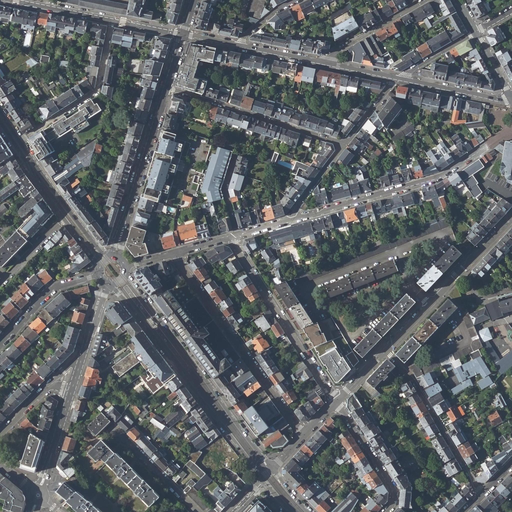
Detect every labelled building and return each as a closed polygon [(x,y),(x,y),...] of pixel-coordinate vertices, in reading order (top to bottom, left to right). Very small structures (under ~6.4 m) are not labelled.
[(130,0),(129,5),(103,0),(79,0),(79,5),(132,16),(140,17),(143,5),(144,1),(144,0),(130,0)] [(168,11),(179,13),(183,0),(169,0),(169,2),(170,2),(167,10),(168,11)] [(241,0),(238,13),(245,15),(249,0),(241,0)] [(258,0),(253,18),(258,19),(259,20),(261,18),(260,17),(263,7),(265,0),(258,0)] [(307,0),(299,4),(302,10),(304,14),(315,9),(315,8),(311,0),(307,0)] [(391,2),(389,0),(385,0),(386,0),(388,4),(393,14),(398,11),(393,1),(391,2)] [(393,0),(399,10),(408,5),(407,4),(405,0),(393,0)] [(438,19),(440,22),(449,17),(450,16),(457,13),(449,0),(448,0),(442,4),(439,5),(444,15),(438,19)] [(477,19),(482,21),(489,16),(487,12),(491,10),(485,0),(483,0),(481,2),(471,8),(477,19)] [(140,17),(155,21),(157,13),(153,12),(153,7),(146,6),(147,2),(144,1),(143,5),(140,17)] [(200,10),(211,14),(213,8),(211,8),(212,5),(210,4),(202,2),(200,10)] [(421,7),(427,16),(434,12),(433,9),(429,3),(429,2),(421,7)] [(330,13),(331,19),(349,9),(346,3),(330,13)] [(0,15),(1,16),(9,17),(11,7),(0,4),(0,15)] [(296,20),(296,21),(300,19),(298,14),(297,15),(296,12),(302,10),(299,4),(290,8),(296,20)] [(393,14),(388,4),(379,9),(378,7),(376,8),(377,9),(382,20),(393,14)] [(9,19),(22,22),(25,10),(11,7),(9,17),(9,19)] [(270,11),(263,7),(260,17),(261,18),(270,11)] [(423,18),(426,24),(430,21),(427,16),(421,7),(409,14),(413,21),(415,23),(423,18)] [(283,12),(284,12),(279,15),(279,16),(284,22),(286,20),(290,22),(296,20),(290,8),(283,12)] [(382,20),(377,9),(371,12),(377,23),(382,20)] [(22,23),(34,25),(35,23),(37,12),(25,10),(22,22),(22,23)] [(197,18),(209,22),(211,14),(200,10),(197,18)] [(179,13),(168,11),(167,13),(169,13),(166,23),(175,25),(179,13)] [(35,23),(47,25),(50,15),(37,12),(35,23)] [(359,27),(362,31),(377,23),(371,12),(367,15),(366,14),(359,18),(360,19),(356,21),(359,27)] [(450,16),(449,17),(451,21),(458,17),(456,13),(457,13),(450,16)] [(402,18),(406,25),(413,21),(409,14),(402,18)] [(50,15),(47,25),(46,30),(49,31),(50,32),(52,33),(53,32),(55,32),(56,30),(56,27),(58,16),(50,15)] [(280,20),(277,15),(272,18),(273,19),(272,21),(271,20),(268,22),(275,29),(280,29),(282,26),(285,23),(281,19),(280,20)] [(56,30),(60,31),(60,28),(65,29),(67,18),(58,16),(56,27),(56,30)] [(333,27),(335,40),(345,35),(359,27),(356,21),(353,16),(333,27)] [(456,30),(452,33),(453,34),(464,27),(460,19),(459,19),(458,17),(451,21),(452,23),(450,24),(453,28),(454,27),(456,30)] [(76,20),(67,18),(65,29),(64,32),(69,33),(68,35),(73,36),(74,31),(76,20)] [(194,29),(206,31),(209,22),(197,18),(194,29)] [(219,34),(231,36),(234,23),(235,20),(229,18),(228,25),(224,27),(220,26),(219,34)] [(76,20),(74,31),(78,32),(85,34),(85,33),(87,22),(76,20)] [(396,21),(385,27),(390,36),(394,34),(396,38),(401,35),(398,31),(401,29),(400,27),(396,21)] [(94,46),(103,47),(106,31),(103,25),(87,22),(85,33),(95,35),(96,36),(94,46)] [(213,33),(219,34),(220,26),(220,25),(213,23),(213,24),(212,28),(214,28),(213,33)] [(231,36),(238,38),(239,31),(242,32),(243,25),(234,23),(231,36)] [(487,36),(492,46),(503,40),(503,39),(506,38),(499,25),(488,31),(487,36)] [(390,36),(385,27),(376,33),(381,41),(390,36)] [(450,32),(447,34),(451,42),(467,32),(464,27),(453,34),(452,33),(451,33),(450,32)] [(121,44),(122,40),(124,30),(115,28),(112,43),(121,44)] [(124,30),(122,40),(121,44),(121,45),(131,46),(131,45),(132,42),(134,32),(124,30)] [(432,53),(445,45),(451,42),(447,34),(446,33),(445,31),(426,43),(432,53)] [(131,45),(135,46),(137,39),(140,39),(140,41),(144,42),(144,40),(149,41),(149,43),(153,44),(154,36),(134,32),(132,42),(131,45)] [(260,42),(272,45),(274,34),(265,32),(265,33),(262,35),(260,42)] [(272,45),(285,48),(287,40),(277,38),(278,35),(276,35),(276,34),(274,33),(274,34),(272,45)] [(250,40),(260,42),(262,35),(256,34),(254,34),(250,37),(250,40)] [(375,56),(374,59),(383,54),(372,35),(360,42),(367,54),(375,56)] [(156,49),(167,51),(171,39),(157,36),(155,49),(156,49)] [(285,48),(297,50),(302,40),(288,37),(287,40),(285,48)] [(297,50),(312,53),(314,42),(312,41),(312,40),(308,39),(308,41),(302,40),(297,50)] [(471,39),(462,44),(459,46),(455,48),(459,54),(459,55),(466,51),(470,58),(474,56),(477,61),(482,59),(471,42),(472,41),(471,39)] [(325,43),(321,42),(321,41),(318,41),(318,42),(315,41),(314,42),(312,53),(320,55),(329,50),(331,43),(326,42),(325,43)] [(353,62),(362,64),(364,56),(367,54),(360,42),(349,49),(354,58),(353,62)] [(176,86),(202,95),(206,86),(208,81),(195,77),(200,60),(206,61),(204,70),(210,72),(210,71),(211,72),(215,69),(225,71),(226,62),(229,51),(190,43),(188,49),(189,50),(187,54),(186,54),(178,79),(180,80),(179,83),(177,83),(176,86)] [(418,50),(423,58),(432,53),(426,43),(419,47),(417,43),(415,44),(418,50)] [(90,65),(99,67),(103,47),(94,46),(93,46),(91,55),(92,55),(90,65)] [(449,51),(453,57),(459,54),(455,48),(449,51)] [(496,53),(503,67),(510,62),(511,60),(507,51),(504,52),(507,50),(506,48),(496,53)] [(149,58),(148,60),(154,61),(163,63),(167,51),(156,49),(153,59),(149,58)] [(409,66),(419,60),(415,52),(414,50),(404,56),(408,64),(409,66)] [(418,50),(415,52),(419,60),(423,58),(418,50)] [(229,51),(226,62),(232,63),(235,52),(229,51)] [(373,66),(389,69),(389,68),(390,64),(394,62),(392,58),(385,62),(383,61),(383,58),(390,54),(388,51),(383,54),(374,59),(373,66)] [(443,55),(449,65),(455,61),(453,57),(449,51),(443,55)] [(235,52),(232,63),(239,64),(241,54),(235,52)] [(240,66),(254,69),(254,68),(257,57),(243,54),(240,66)] [(362,64),(373,66),(374,59),(375,56),(367,54),(364,56),(362,64)] [(39,63),(49,64),(50,57),(41,55),(39,63)] [(118,68),(119,63),(125,64),(126,58),(109,56),(108,60),(107,67),(118,68)] [(391,69),(400,71),(409,66),(408,64),(404,56),(401,57),(403,61),(393,66),(393,67),(391,69)] [(265,68),(269,69),(271,60),(257,57),(254,68),(261,69),(262,65),(265,66),(265,68)] [(28,61),(32,67),(39,63),(32,58),(28,61)] [(466,67),(469,73),(473,72),(472,70),(479,67),(481,72),(487,69),(482,59),(477,61),(466,67)] [(147,75),(159,76),(163,63),(154,61),(148,60),(147,60),(142,75),(147,75)] [(272,72),(286,75),(286,74),(288,63),(275,60),(273,70),(272,72)] [(511,82),(511,81),(511,65),(510,62),(503,67),(511,82)] [(286,74),(295,76),(298,65),(288,63),(286,74)] [(435,63),(434,71),(432,78),(448,81),(449,74),(447,73),(448,66),(435,63)] [(85,76),(94,88),(99,67),(90,65),(89,71),(87,70),(86,74),(84,75),(85,76)] [(298,65),(295,76),(295,78),(294,81),(301,82),(301,80),(301,79),(304,67),(298,65)] [(107,67),(106,71),(104,82),(111,84),(113,74),(123,75),(123,73),(124,68),(118,68),(107,67)] [(310,83),(313,84),(314,80),(316,69),(304,67),(301,79),(301,80),(306,81),(306,79),(311,80),(310,83)] [(455,83),(457,73),(453,72),(454,68),(451,67),(449,74),(448,81),(455,83)] [(463,84),(493,91),(495,83),(489,72),(484,75),(488,81),(489,81),(488,83),(478,81),(478,77),(471,76),(469,73),(466,67),(466,70),(463,84)] [(420,75),(432,78),(434,71),(430,70),(420,68),(420,75)] [(455,83),(463,84),(466,70),(458,68),(457,73),(455,83)] [(314,80),(327,83),(329,72),(316,69),(314,80)] [(327,83),(337,85),(340,86),(342,75),(329,72),(327,83)] [(342,75),(340,86),(346,87),(347,86),(349,76),(342,75)] [(83,77),(83,78),(85,80),(80,83),(78,81),(76,82),(78,85),(84,95),(94,88),(85,76),(83,77)] [(349,76),(347,86),(353,87),(357,88),(358,85),(359,78),(349,76)] [(144,87),(155,90),(157,83),(146,80),(143,79),(140,78),(139,82),(145,83),(144,87)] [(365,91),(368,91),(370,88),(371,81),(359,78),(358,85),(366,87),(365,91)] [(0,87),(0,96),(1,98),(11,92),(16,89),(11,81),(7,83),(0,87)] [(245,93),(240,107),(250,110),(254,100),(248,98),(249,96),(248,95),(250,88),(252,87),(257,88),(257,87),(260,88),(261,85),(258,84),(248,81),(245,93)] [(371,81),(370,88),(381,90),(385,86),(384,83),(371,81)] [(71,89),(78,99),(84,95),(78,85),(71,89)] [(115,101),(116,98),(112,97),(114,88),(103,85),(102,92),(114,102),(115,101)] [(396,97),(405,99),(407,88),(398,86),(396,97)] [(31,89),(35,96),(39,94),(34,87),(31,89)] [(142,98),(152,101),(155,90),(144,87),(141,98),(142,98)] [(216,99),(219,91),(216,90),(209,87),(206,96),(216,99)] [(46,106),(52,115),(60,110),(78,99),(71,89),(65,94),(64,93),(62,95),(52,102),(51,100),(50,100),(48,101),(47,103),(48,104),(46,106)] [(229,103),(240,107),(245,93),(242,92),(234,89),(229,103)] [(408,102),(420,105),(421,103),(423,91),(411,89),(408,100),(408,102)] [(216,99),(226,102),(228,94),(219,91),(216,99)] [(420,107),(431,110),(432,105),(435,94),(423,91),(421,103),(420,105),(420,107)] [(15,99),(11,92),(1,98),(5,105),(15,99)] [(167,114),(176,117),(177,112),(183,114),(186,102),(190,103),(191,99),(174,94),(172,101),(173,101),(171,110),(169,109),(167,114)] [(432,105),(431,110),(431,111),(437,112),(438,108),(441,95),(435,94),(432,105)] [(453,113),(454,110),(456,98),(441,95),(438,108),(446,110),(446,111),(453,113)] [(142,98),(138,108),(149,111),(152,101),(142,98)] [(453,113),(451,125),(465,123),(466,123),(467,120),(458,120),(460,108),(464,108),(464,112),(468,112),(471,101),(456,98),(454,110),(453,113)] [(19,106),(20,106),(15,99),(5,105),(10,112),(19,106)] [(28,140),(37,155),(51,145),(62,138),(60,136),(68,132),(69,133),(72,131),(70,129),(72,127),(74,130),(77,127),(79,130),(89,124),(87,120),(102,110),(97,103),(95,105),(91,99),(78,107),(80,111),(67,119),(65,116),(28,140)] [(276,99),(274,105),(273,106),(270,116),(279,119),(282,109),(283,106),(283,103),(277,102),(278,99),(276,99)] [(252,111),(264,114),(267,104),(256,100),(252,111)] [(273,106),(274,105),(271,105),(272,103),(273,104),(273,102),(268,100),(267,104),(264,114),(270,116),(273,106)] [(381,127),(386,131),(403,112),(390,100),(372,119),(381,127)] [(479,114),(478,121),(482,121),(485,104),(471,101),(468,112),(479,114)] [(41,117),(43,121),(52,115),(46,106),(45,104),(36,110),(39,114),(43,111),(45,115),(41,117)] [(10,112),(17,122),(19,121),(26,116),(19,106),(10,112)] [(210,115),(216,117),(219,108),(213,106),(210,115)] [(143,124),(144,125),(149,111),(138,108),(137,108),(134,117),(143,124)] [(214,122),(216,123),(217,120),(226,123),(226,122),(230,111),(219,108),(216,117),(214,122)] [(289,122),(292,112),(282,109),(279,119),(289,122)] [(350,122),(355,125),(365,111),(356,109),(349,118),(348,118),(347,120),(349,121),(350,122)] [(230,111),(226,122),(239,126),(238,130),(240,130),(241,127),(244,116),(230,111)] [(301,115),(292,112),(289,122),(298,125),(301,115)] [(21,129),(24,134),(37,125),(30,114),(26,116),(19,121),(23,127),(21,129)] [(163,127),(176,131),(180,118),(176,117),(167,114),(163,127)] [(304,127),(316,131),(321,119),(308,115),(304,127)] [(241,127),(253,131),(257,120),(244,116),(241,127)] [(331,123),(328,121),(323,133),(331,136),(336,124),(337,122),(338,120),(333,118),(331,123)] [(316,131),(323,133),(328,121),(321,119),(316,131)] [(346,135),(355,125),(350,122),(349,121),(347,120),(344,119),(341,124),(346,126),(344,129),(342,131),(346,135)] [(371,134),(374,137),(375,135),(374,135),(378,129),(377,128),(376,127),(369,119),(362,127),(371,134)] [(261,139),(264,140),(269,124),(257,120),(253,131),(262,134),(261,139)] [(144,125),(143,124),(132,121),(128,134),(130,134),(140,138),(144,125)] [(77,127),(74,130),(77,135),(90,125),(89,124),(79,130),(77,127)] [(264,140),(267,141),(269,136),(278,139),(281,128),(269,124),(264,140)] [(331,136),(336,137),(340,126),(336,124),(331,136)] [(391,138),(394,143),(404,137),(415,129),(412,124),(391,138)] [(367,147),(370,149),(372,146),(365,141),(369,137),(373,140),(376,141),(378,140),(374,137),(371,134),(362,127),(354,137),(362,143),(367,147)] [(278,139),(288,142),(292,131),(281,128),(278,139)] [(176,134),(162,130),(149,172),(151,173),(150,176),(149,180),(147,179),(141,197),(159,203),(162,192),(166,193),(167,190),(168,191),(170,186),(164,184),(168,174),(166,173),(167,170),(173,172),(174,169),(175,170),(176,165),(171,164),(174,153),(173,152),(174,149),(179,151),(180,149),(181,149),(183,144),(174,142),(176,134)] [(288,142),(297,144),(300,134),(292,131),(288,142)] [(451,136),(450,137),(451,140),(457,147),(462,155),(467,152),(479,143),(476,139),(475,137),(468,141),(467,140),(462,144),(461,142),(462,141),(456,132),(451,136)] [(140,138),(130,134),(128,139),(127,143),(134,146),(138,147),(140,138)] [(301,146),(302,144),(303,141),(309,143),(311,138),(300,134),(297,144),(301,146)] [(0,164),(13,156),(0,135),(0,164)] [(351,141),(359,147),(359,148),(361,149),(362,150),(364,151),(367,147),(362,143),(354,137),(351,141)] [(449,141),(454,149),(457,147),(451,140),(449,141)] [(496,148),(504,154),(506,141),(506,140),(498,146),(496,148)] [(511,142),(506,141),(504,154),(503,161),(502,161),(500,171),(501,172),(502,174),(503,175),(504,175),(505,175),(506,177),(506,178),(508,179),(507,181),(511,184),(511,140),(511,141),(511,142)] [(76,154),(78,157),(85,166),(89,166),(89,165),(90,162),(94,152),(96,143),(97,141),(76,154)] [(323,155),(328,159),(335,150),(333,144),(324,141),(322,147),(323,148),(319,154),(323,155)] [(348,146),(356,152),(359,155),(361,153),(360,152),(359,152),(357,150),(359,148),(359,147),(351,141),(348,146)] [(94,152),(100,154),(102,145),(96,143),(94,152)] [(125,148),(124,152),(135,156),(138,147),(134,146),(127,143),(125,148)] [(51,145),(37,155),(41,160),(54,152),(55,151),(51,145)] [(347,147),(355,154),(356,152),(348,146),(347,147)] [(207,196),(209,203),(212,202),(223,198),(221,190),(232,152),(218,147),(216,155),(213,154),(212,157),(210,161),(207,171),(205,178),(204,178),(200,177),(198,184),(202,185),(203,186),(202,189),(202,190),(204,197),(207,196)] [(454,149),(450,152),(449,153),(454,161),(462,155),(457,147),(454,149)] [(338,159),(346,165),(354,155),(346,148),(338,159)] [(448,148),(444,150),(447,154),(444,156),(444,157),(449,164),(454,161),(449,153),(450,152),(448,148)] [(493,157),(491,156),(496,152),(494,149),(486,155),(490,160),(493,157)] [(271,165),(273,166),(278,153),(274,151),(270,163),(271,165)] [(432,162),(433,163),(435,161),(437,159),(431,151),(427,154),(432,162)] [(59,158),(54,152),(51,154),(41,160),(45,167),(55,161),(58,159),(59,158)] [(135,156),(124,152),(121,161),(132,164),(135,156)] [(424,154),(429,163),(432,162),(427,154),(426,153),(424,154)] [(246,172),(244,171),(246,167),(249,157),(239,154),(234,173),(241,175),(245,176),(246,172)] [(310,166),(320,170),(328,159),(323,155),(319,154),(318,154),(315,159),(311,164),(309,163),(308,165),(310,166)] [(16,161),(13,156),(0,164),(0,171),(2,173),(2,174),(11,169),(13,167),(11,165),(16,161)] [(78,157),(63,168),(61,170),(60,170),(51,176),(57,186),(67,178),(81,167),(85,166),(78,157)] [(444,157),(435,163),(440,170),(449,164),(444,157)] [(45,167),(51,176),(60,170),(61,170),(63,168),(58,159),(55,161),(45,167)] [(462,180),(464,183),(474,176),(485,168),(479,159),(457,174),(462,180)] [(310,166),(308,165),(295,160),(291,174),(296,175),(298,168),(306,171),(309,168),(310,166)] [(409,168),(412,179),(423,175),(422,169),(420,166),(417,160),(407,163),(409,168)] [(11,169),(12,171),(19,166),(16,161),(11,165),(13,167),(11,169)] [(121,161),(120,161),(117,172),(118,172),(129,175),(132,164),(121,161)] [(426,164),(420,166),(422,169),(423,175),(438,171),(439,171),(433,163),(432,162),(429,163),(428,164),(429,167),(427,168),(426,164)] [(12,177),(15,181),(25,174),(19,166),(12,171),(10,172),(13,177),(12,177)] [(355,172),(356,175),(365,168),(363,166),(355,172)] [(306,171),(301,178),(311,181),(317,173),(309,168),(306,171)] [(412,179),(409,168),(401,171),(402,174),(404,181),(412,179)] [(117,172),(113,170),(109,183),(114,184),(116,185),(125,188),(129,175),(118,172),(117,172)] [(388,175),(390,185),(404,181),(402,174),(393,176),(391,170),(387,171),(388,175)] [(456,172),(447,178),(450,184),(452,187),(462,180),(457,174),(456,172)] [(229,189),(231,198),(236,196),(235,191),(236,192),(241,175),(234,173),(229,189)] [(21,198),(22,200),(23,200),(30,194),(36,189),(25,174),(15,181),(0,192),(0,199),(2,201),(18,189),(24,196),(21,198)] [(388,175),(379,178),(382,187),(390,185),(388,175)] [(474,176),(464,183),(475,199),(477,198),(480,196),(481,195),(483,193),(478,185),(479,184),(474,176)] [(299,180),(307,187),(311,181),(301,178),(300,177),(298,180),(299,180)] [(57,186),(64,195),(73,188),(80,182),(77,178),(71,183),(67,178),(57,186)] [(433,186),(437,194),(450,184),(447,178),(436,185),(433,186)] [(358,183),(361,193),(371,190),(368,179),(358,181),(358,183)] [(307,187),(299,180),(293,188),(301,194),(307,187)] [(350,185),(353,195),(361,193),(358,183),(350,185)] [(110,196),(121,200),(125,188),(116,185),(114,184),(110,196)] [(313,191),(318,205),(323,204),(319,191),(318,185),(313,191)] [(334,201),(346,197),(343,186),(331,190),(332,194),(334,201)] [(432,202),(439,199),(437,194),(433,186),(412,192),(414,198),(417,203),(418,205),(422,204),(421,201),(431,198),(432,202)] [(64,195),(68,200),(81,190),(79,187),(75,190),(73,188),(64,195)] [(77,212),(83,207),(81,204),(80,202),(81,201),(79,199),(87,192),(84,188),(81,190),(68,200),(77,212)] [(289,191),(285,196),(294,203),(301,194),(293,188),(290,191),(289,191)] [(18,211),(23,217),(43,199),(36,189),(30,194),(32,196),(33,198),(18,211)] [(325,190),(319,191),(323,204),(334,201),(332,194),(326,196),(325,190)] [(403,207),(414,204),(412,199),(414,198),(412,192),(400,195),(403,207)] [(19,208),(32,196),(30,194),(23,200),(22,200),(14,207),(16,209),(18,207),(19,208)] [(396,209),(401,207),(403,207),(400,195),(391,198),(394,205),(390,206),(392,210),(393,215),(398,213),(396,209)] [(112,207),(118,209),(121,200),(110,196),(107,205),(112,207)] [(294,203),(285,196),(281,201),(282,204),(285,215),(294,203)] [(138,207),(158,213),(163,215),(163,212),(160,211),(162,204),(159,203),(141,197),(138,207)] [(443,197),(439,199),(443,209),(447,207),(443,197)] [(26,222),(18,230),(18,231),(19,232),(29,241),(54,214),(49,207),(43,199),(23,217),(22,219),(26,222)] [(370,204),(373,215),(378,214),(378,215),(382,214),(382,213),(392,210),(390,206),(388,199),(370,204)] [(497,206),(505,213),(511,205),(511,204),(503,199),(497,205),(497,206)] [(300,208),(303,210),(308,208),(307,206),(308,205),(305,201),(300,208)] [(210,208),(212,215),(216,214),(214,206),(212,202),(209,203),(201,205),(204,213),(206,213),(205,210),(209,208),(210,208)] [(491,212),(499,220),(505,213),(497,206),(497,205),(494,202),(492,205),(491,204),(487,208),(489,210),(491,212)] [(77,212),(88,226),(102,215),(103,215),(101,212),(97,215),(89,203),(83,207),(77,212)] [(272,207),(275,218),(285,215),(282,204),(276,205),(276,203),(274,204),(275,206),(272,206),(272,207)] [(371,214),(372,220),(374,219),(373,215),(370,204),(364,205),(367,216),(371,214)] [(3,205),(0,207),(0,209),(4,215),(6,213),(8,212),(6,209),(3,205)] [(354,208),(357,218),(367,216),(364,205),(354,208)] [(107,225),(111,231),(118,209),(112,207),(107,225)] [(133,224),(150,229),(153,217),(157,218),(158,213),(138,207),(133,224)] [(272,207),(260,210),(263,221),(275,218),(272,207)] [(343,211),(346,222),(357,219),(357,218),(354,208),(343,211)] [(235,210),(239,228),(245,226),(242,213),(241,210),(241,209),(235,210)] [(242,213),(245,226),(252,224),(249,213),(249,212),(245,213),(244,209),(241,210),(242,213)] [(249,213),(252,224),(263,221),(260,210),(249,212),(249,213)] [(483,216),(485,218),(491,212),(489,210),(483,216)] [(332,215),(336,229),(347,225),(346,222),(343,211),(332,215)] [(499,220),(491,212),(485,218),(493,226),(499,220)] [(105,219),(102,215),(88,226),(103,246),(107,245),(109,238),(102,229),(99,224),(101,223),(101,221),(102,221),(105,219)] [(314,233),(316,241),(320,240),(319,235),(317,235),(317,232),(333,228),(330,215),(310,221),(314,233)] [(476,222),(479,225),(485,218),(483,216),(482,215),(476,221),(476,222)] [(29,241),(19,232),(18,231),(18,230),(14,225),(8,218),(0,224),(0,234),(7,243),(0,249),(0,265),(3,267),(29,241)] [(218,221),(221,233),(232,230),(229,218),(218,221)] [(294,278),(297,284),(449,225),(447,218),(382,244),(376,246),(366,250),(361,252),(357,253),(294,278)] [(493,226),(485,218),(479,225),(487,232),(493,226)] [(181,239),(194,235),(196,235),(198,234),(196,227),(195,222),(194,222),(193,221),(190,224),(180,227),(181,233),(180,233),(181,239)] [(299,224),(291,226),(292,232),(294,239),(314,233),(310,221),(299,224)] [(473,231),(481,238),(487,232),(479,225),(476,222),(472,226),(475,229),(473,231)] [(207,224),(196,227),(198,234),(199,239),(210,236),(208,229),(207,224)] [(107,225),(102,229),(109,238),(111,231),(107,225)] [(63,236),(67,241),(72,237),(63,226),(62,227),(43,246),(47,250),(51,247),(63,236)] [(127,246),(136,257),(164,249),(161,238),(161,235),(132,226),(127,246)] [(291,226),(274,231),(277,240),(278,240),(279,243),(294,239),(292,232),(291,226)] [(473,231),(470,228),(468,230),(471,233),(467,237),(475,245),(481,238),(473,231)] [(501,240),(509,247),(511,243),(511,238),(507,233),(501,240)] [(161,238),(164,249),(176,246),(173,235),(161,238)] [(70,249),(76,257),(83,252),(72,237),(67,241),(72,247),(70,249)] [(243,246),(248,253),(256,248),(254,237),(245,239),(243,246)] [(495,246),(502,253),(504,253),(509,247),(501,240),(495,246)] [(274,244),(274,243),(270,245),(268,247),(268,248),(261,253),(268,263),(275,258),(270,251),(275,247),(274,244)] [(220,257),(223,261),(232,254),(229,248),(223,245),(214,248),(214,249),(220,257)] [(417,284),(426,293),(443,275),(462,255),(453,245),(434,266),(417,284)] [(460,248),(464,257),(470,251),(464,246),(460,248)] [(488,253),(496,260),(499,257),(499,256),(502,253),(495,246),(488,253)] [(205,254),(211,264),(220,257),(214,249),(210,251),(209,251),(205,254)] [(91,262),(83,252),(76,257),(64,266),(70,273),(78,271),(91,262)] [(483,258),(490,266),(496,260),(488,253),(483,258)] [(25,265),(29,269),(38,260),(34,256),(25,265)] [(189,265),(194,272),(202,266),(206,264),(201,257),(189,265)] [(226,265),(233,275),(242,269),(236,258),(226,265)] [(483,258),(472,269),(476,273),(480,277),(491,266),(490,266),(483,258)] [(325,287),(330,299),(353,290),(375,281),(399,272),(395,260),(370,269),(348,278),(325,287)] [(153,265),(165,280),(166,279),(165,275),(169,274),(168,270),(170,270),(169,266),(167,267),(165,262),(153,265)] [(273,269),(278,281),(280,281),(281,283),(285,281),(279,263),(275,265),(274,266),(275,268),(273,269)] [(202,266),(194,272),(198,279),(200,282),(206,278),(209,276),(205,270),(204,270),(202,266)] [(136,276),(151,296),(158,290),(160,288),(163,286),(159,281),(161,280),(157,275),(155,277),(153,274),(155,273),(153,271),(152,272),(148,267),(137,270),(136,276)] [(46,270),(37,277),(44,285),(52,279),(46,270)] [(177,282),(178,284),(184,279),(179,273),(174,277),(174,278),(177,282)] [(30,279),(25,283),(35,293),(44,285),(37,277),(34,274),(30,279)] [(243,275),(237,279),(239,282),(238,283),(242,289),(251,283),(245,274),(244,275),(243,275)] [(200,282),(204,286),(212,280),(209,276),(206,278),(200,282)] [(155,301),(167,318),(196,297),(184,279),(178,284),(164,294),(163,296),(155,301)] [(209,293),(218,287),(216,285),(214,281),(205,288),(209,293)] [(274,286),(302,329),(303,328),(313,325),(285,281),(274,286)] [(22,288),(19,290),(28,301),(35,294),(35,293),(25,283),(21,287),(22,288)] [(242,289),(247,297),(256,291),(251,283),(242,289)] [(88,286),(62,294),(68,301),(80,297),(79,294),(90,292),(88,286)] [(226,298),(221,291),(219,287),(218,287),(209,293),(217,304),(226,298)] [(21,309),(24,305),(24,304),(28,301),(19,290),(11,298),(12,299),(21,309)] [(163,296),(158,290),(151,296),(155,301),(163,296)] [(256,291),(247,297),(251,302),(260,296),(256,291)] [(353,349),(362,358),(415,302),(406,293),(353,349)] [(62,294),(45,308),(54,318),(55,318),(60,314),(60,313),(71,304),(68,301),(62,294)] [(81,297),(79,302),(88,305),(90,300),(81,297)] [(167,318),(185,342),(213,321),(196,297),(167,318)] [(511,297),(499,301),(503,313),(511,310),(511,297)] [(218,306),(222,312),(227,308),(226,308),(233,304),(229,298),(218,306)] [(395,355),(404,363),(458,307),(449,299),(395,355)] [(489,318),(491,321),(504,316),(503,313),(499,301),(498,299),(484,305),(485,308),(489,318)] [(2,311),(11,320),(19,312),(19,311),(10,302),(2,311)] [(124,307),(120,302),(111,303),(110,304),(109,305),(108,305),(108,306),(99,333),(107,337),(112,334),(133,317),(125,306),(124,307)] [(222,312),(227,318),(235,313),(232,309),(233,309),(231,306),(227,308),(222,312)] [(82,323),(87,310),(77,307),(75,311),(73,320),(82,323)] [(38,316),(39,318),(46,325),(54,318),(45,308),(41,313),(42,313),(38,316)] [(469,315),(473,325),(489,318),(485,308),(469,315)] [(413,372),(417,379),(429,373),(433,371),(443,366),(450,363),(459,359),(469,354),(478,349),(482,347),(480,343),(476,333),(473,325),(469,315),(467,310),(461,313),(461,314),(472,341),(470,345),(420,369),(416,364),(414,365),(409,367),(413,372)] [(227,318),(234,328),(240,324),(244,322),(236,312),(235,313),(227,318)] [(2,315),(0,316),(0,329),(1,331),(10,323),(9,322),(2,315)] [(270,327),(272,326),(267,319),(265,315),(255,322),(258,327),(260,326),(263,331),(270,327)] [(133,317),(112,334),(116,339),(127,330),(133,338),(134,338),(143,331),(138,324),(138,323),(136,324),(135,323),(136,322),(133,317)] [(30,326),(38,334),(46,326),(46,325),(39,318),(30,326)] [(185,342),(214,379),(222,373),(228,368),(232,366),(241,359),(213,321),(185,342)] [(50,330),(51,332),(61,323),(57,322),(56,324),(50,330)] [(270,327),(277,338),(284,333),(277,322),(274,325),(272,326),(270,327)] [(312,343),(314,348),(321,345),(325,343),(327,342),(323,334),(321,334),(317,323),(313,325),(303,328),(306,334),(306,333),(308,338),(309,338),(312,343)] [(22,334),(23,335),(29,342),(38,334),(30,326),(25,331),(25,332),(22,334)] [(55,353),(56,355),(62,362),(74,352),(81,330),(69,326),(63,345),(55,353)] [(487,328),(476,333),(480,343),(487,341),(491,339),(487,328)] [(164,358),(143,331),(134,338),(133,338),(126,343),(132,352),(112,367),(120,377),(140,362),(147,371),(148,370),(164,358)] [(92,355),(99,363),(108,357),(106,354),(105,355),(103,352),(112,345),(116,350),(121,346),(116,339),(112,334),(107,337),(99,333),(95,346),(92,355)] [(39,336),(38,334),(29,342),(31,344),(39,336)] [(253,355),(255,358),(265,351),(269,349),(270,348),(265,340),(264,341),(259,334),(249,341),(245,343),(248,347),(253,343),(258,351),(253,355)] [(17,341),(13,344),(21,353),(31,344),(29,342),(23,335),(16,340),(17,341)] [(280,342),(284,348),(291,344),(287,337),(280,342)] [(310,349),(322,368),(333,364),(334,363),(329,353),(334,350),(329,341),(327,342),(325,343),(321,345),(314,348),(310,349)] [(500,361),(488,344),(487,341),(480,343),(482,347),(497,370),(503,366),(500,361)] [(354,354),(346,343),(344,344),(346,349),(347,348),(352,355),(354,354)] [(13,344),(4,353),(12,362),(21,353),(13,344)] [(459,359),(450,363),(453,368),(459,382),(462,381),(464,384),(461,385),(463,390),(470,385),(471,386),(473,386),(469,378),(480,372),(483,378),(487,375),(490,373),(484,363),(485,362),(478,349),(469,354),(472,361),(462,366),(459,359)] [(270,357),(268,355),(265,351),(255,358),(260,364),(270,357)] [(511,351),(500,361),(503,366),(497,370),(500,375),(511,365),(511,351)] [(4,353),(0,356),(0,365),(3,369),(4,370),(12,362),(4,353)] [(56,355),(46,364),(53,371),(62,362),(56,355)] [(99,363),(92,355),(88,366),(98,370),(100,364),(99,363)] [(322,368),(334,386),(340,386),(361,364),(356,356),(333,364),(322,368)] [(265,371),(274,364),(272,361),(270,357),(260,364),(265,371)] [(232,366),(235,370),(244,364),(241,359),(232,366)] [(374,389),(376,390),(379,386),(378,385),(382,380),(384,381),(388,377),(387,375),(390,372),(403,385),(404,385),(410,382),(407,378),(390,361),(385,361),(366,381),(369,384),(372,386),(374,389)] [(297,366),(299,370),(305,366),(303,362),(297,366)] [(42,365),(36,371),(44,380),(53,371),(46,364),(46,363),(43,366),(42,365)] [(446,372),(453,368),(450,363),(443,366),(446,372)] [(235,370),(239,375),(248,369),(244,364),(235,370)] [(265,371),(269,376),(278,370),(274,364),(265,371)] [(88,366),(85,376),(102,381),(103,379),(99,378),(100,376),(99,375),(100,372),(99,370),(98,370),(88,366)] [(299,370),(293,374),(294,377),(296,379),(302,374),(306,380),(312,376),(305,366),(299,370)] [(160,375),(167,384),(177,376),(171,367),(160,375)] [(239,375),(236,378),(230,382),(240,396),(244,393),(258,383),(248,369),(239,375)] [(27,381),(27,382),(34,389),(44,380),(36,371),(35,370),(28,377),(29,379),(27,381)] [(147,371),(122,390),(129,398),(154,379),(148,370),(147,371)] [(269,376),(275,385),(285,379),(278,370),(269,376)] [(214,379),(221,389),(230,383),(222,373),(214,379)] [(438,382),(436,377),(432,379),(429,373),(417,379),(423,390),(438,382)] [(85,376),(82,385),(92,389),(93,385),(96,385),(97,382),(101,383),(102,381),(85,376)] [(167,384),(174,392),(175,391),(184,384),(177,376),(167,384)] [(304,381),(310,390),(318,385),(312,376),(306,380),(304,381)] [(478,383),(482,389),(488,385),(492,383),(488,376),(484,379),(478,383)] [(275,385),(283,396),(290,391),(286,386),(288,384),(285,379),(275,385)] [(424,392),(428,399),(439,392),(439,393),(447,388),(443,380),(424,392)] [(27,382),(20,389),(27,396),(34,389),(27,382)] [(230,383),(221,389),(233,405),(238,402),(239,401),(237,399),(240,396),(230,382),(230,383)] [(399,387),(407,397),(416,392),(410,382),(404,385),(403,385),(399,387)] [(244,393),(247,397),(261,387),(258,383),(244,393)] [(184,384),(175,391),(174,392),(168,397),(170,400),(178,394),(181,399),(184,402),(192,395),(184,384)] [(89,398),(92,389),(82,385),(79,395),(89,398)] [(308,402),(309,403),(319,397),(323,394),(318,385),(310,390),(303,395),(308,402)] [(452,396),(463,390),(461,385),(460,385),(449,391),(452,396)] [(13,390),(11,393),(20,403),(27,396),(20,389),(19,388),(15,392),(13,390)] [(283,396),(289,405),(295,401),(297,399),(291,390),(290,391),(283,396)] [(407,398),(412,406),(421,401),(416,392),(407,397),(407,398)] [(439,392),(428,399),(430,402),(437,398),(439,401),(432,405),(433,408),(444,401),(439,393),(439,392)] [(10,397),(6,401),(14,409),(20,403),(11,393),(8,395),(10,397)] [(500,405),(501,408),(505,405),(503,400),(500,393),(496,396),(497,401),(494,403),(496,404),(496,407),(500,405)] [(182,404),(188,411),(187,412),(188,413),(191,411),(198,404),(192,395),(184,402),(182,404)] [(348,408),(350,412),(360,406),(353,395),(348,400),(348,408)] [(43,405),(47,408),(54,411),(58,401),(49,396),(45,402),(44,401),(41,404),(43,405)] [(503,400),(505,405),(511,401),(508,396),(503,400)] [(309,403),(316,412),(323,404),(319,397),(309,403)] [(78,399),(75,409),(83,412),(86,402),(78,399)] [(134,410),(139,415),(141,412),(131,400),(124,411),(127,414),(133,407),(135,409),(134,410)] [(256,411),(252,406),(248,409),(241,415),(242,414),(245,417),(244,418),(258,436),(259,435),(268,428),(269,428),(265,423),(264,422),(275,414),(276,416),(280,413),(270,400),(256,411)] [(0,411),(6,417),(14,409),(6,401),(1,407),(0,406),(0,411)] [(418,416),(420,419),(428,413),(421,401),(412,406),(411,406),(417,416),(418,416)] [(446,411),(449,409),(444,401),(433,408),(438,415),(446,411)] [(241,415),(248,409),(243,403),(241,405),(238,402),(233,405),(241,415)] [(308,402),(295,413),(301,421),(307,421),(316,412),(309,403),(308,402)] [(194,423),(197,421),(206,413),(198,404),(191,411),(194,414),(190,417),(189,417),(182,422),(184,425),(191,420),(194,423)] [(40,416),(42,418),(51,421),(54,411),(47,408),(43,405),(40,416)] [(106,411),(116,422),(122,416),(112,405),(106,411)] [(449,409),(446,411),(452,422),(461,417),(454,405),(452,407),(449,409)] [(350,412),(355,420),(365,413),(360,406),(350,412)] [(172,427),(185,416),(178,407),(176,408),(163,419),(160,422),(166,426),(170,429),(172,427)] [(86,413),(83,412),(75,409),(70,423),(73,424),(74,421),(75,422),(77,420),(78,416),(82,417),(86,413)] [(355,420),(361,428),(374,420),(369,411),(365,413),(355,420)] [(487,416),(494,427),(502,422),(496,411),(487,416)] [(88,427),(96,435),(111,421),(102,412),(88,427)] [(197,421),(205,432),(214,425),(206,413),(197,421)] [(275,414),(264,422),(265,423),(275,416),(275,417),(280,414),(280,413),(276,416),(275,414)] [(419,419),(424,428),(433,422),(428,413),(420,419),(419,419)] [(242,414),(241,415),(249,426),(257,437),(258,436),(244,418),(245,417),(242,414)] [(151,420),(161,428),(163,429),(166,426),(160,422),(154,417),(151,420)] [(274,424),(279,432),(289,425),(283,417),(274,424)] [(31,427),(35,430),(37,427),(34,425),(27,418),(19,425),(25,429),(28,426),(30,428),(31,427)] [(42,418),(39,429),(48,432),(51,421),(42,418)] [(118,423),(126,431),(131,425),(133,422),(129,418),(127,420),(124,418),(118,423)] [(324,425),(330,431),(334,426),(332,424),(334,422),(330,418),(324,425)] [(361,428),(364,434),(378,426),(378,425),(375,420),(374,420),(361,428)] [(424,428),(430,438),(435,436),(434,434),(439,431),(433,422),(424,428)] [(448,433),(451,437),(460,432),(461,431),(455,422),(449,426),(452,431),(448,433)] [(262,442),(266,447),(270,444),(275,440),(276,441),(283,435),(291,429),(289,425),(279,432),(274,424),(268,428),(271,431),(273,434),(270,436),(262,442)] [(126,431),(135,440),(140,434),(131,425),(126,431)] [(186,432),(192,441),(202,434),(195,425),(186,432)] [(212,438),(213,439),(221,434),(214,425),(205,432),(210,439),(212,438)] [(327,438),(331,442),(333,439),(329,436),(332,433),(330,431),(324,425),(319,431),(327,438)] [(165,437),(170,430),(170,429),(166,426),(163,429),(158,436),(168,443),(170,441),(165,437)] [(364,434),(373,446),(386,438),(378,426),(364,434)] [(39,431),(37,436),(45,441),(48,432),(39,429),(37,427),(35,430),(39,431)] [(181,434),(172,427),(170,429),(170,430),(180,437),(181,434)] [(161,428),(150,441),(152,443),(158,436),(163,429),(161,428)] [(336,437),(340,441),(350,434),(347,430),(336,437)] [(321,445),(327,438),(319,431),(312,437),(321,445)] [(135,440),(146,451),(152,443),(150,441),(141,432),(140,434),(135,440)] [(451,437),(456,446),(465,441),(460,432),(451,437)] [(35,472),(45,441),(37,436),(32,434),(32,433),(31,436),(21,467),(35,472)] [(192,441),(198,448),(199,450),(208,443),(202,434),(192,441)] [(270,444),(273,447),(283,447),(288,441),(283,435),(276,441),(275,440),(270,444)] [(346,443),(348,447),(349,449),(356,444),(351,435),(346,438),(348,441),(346,443)] [(448,446),(441,435),(438,437),(431,441),(437,452),(448,446)] [(66,436),(62,451),(72,454),(76,439),(66,436)] [(314,452),(315,454),(317,452),(316,451),(321,445),(312,437),(305,445),(314,452)] [(373,446),(378,454),(392,446),(386,438),(373,446)] [(106,462),(116,453),(102,439),(89,452),(97,461),(101,457),(103,459),(102,459),(106,462)] [(179,448),(170,441),(169,444),(180,452),(191,442),(188,440),(179,448)] [(468,442),(457,449),(464,459),(474,453),(478,451),(479,450),(475,443),(470,446),(468,442)] [(146,451),(150,456),(158,449),(161,446),(160,445),(159,446),(159,445),(156,447),(152,443),(146,451)] [(347,451),(345,452),(347,455),(349,454),(351,457),(361,451),(356,444),(349,449),(348,450),(347,451)] [(301,450),(309,458),(310,456),(314,452),(305,445),(301,450)] [(378,454),(382,460),(393,453),(394,453),(397,451),(394,445),(392,446),(378,454)] [(504,450),(509,458),(511,455),(511,448),(509,445),(503,449),(504,450)] [(437,452),(444,463),(454,457),(448,446),(437,452)] [(227,467),(211,458),(199,450),(198,448),(189,458),(191,459),(207,475),(208,476),(213,471),(224,474),(231,480),(235,476),(237,474),(227,467)] [(150,456),(156,461),(166,452),(163,449),(160,451),(158,449),(150,456)] [(301,450),(294,456),(297,459),(295,461),(301,467),(309,458),(301,450)] [(493,460),(498,469),(509,458),(504,450),(491,458),(493,460)] [(62,451),(58,461),(68,464),(68,463),(76,455),(72,454),(62,451)] [(351,457),(355,463),(365,457),(361,451),(351,457)] [(156,461),(165,470),(170,465),(167,462),(168,460),(164,457),(168,454),(166,452),(156,461)] [(121,458),(116,453),(106,462),(117,473),(117,474),(121,477),(134,491),(138,495),(138,494),(150,506),(159,496),(153,490),(143,480),(132,469),(132,468),(122,458),(121,458)] [(382,460),(385,465),(396,458),(397,458),(394,453),(393,453),(382,460)] [(464,459),(467,465),(477,459),(474,453),(464,459)] [(339,465),(347,460),(346,458),(343,460),(342,460),(341,459),(340,460),(337,456),(334,458),(339,465)] [(357,466),(359,469),(369,463),(365,457),(355,463),(349,467),(351,470),(357,466)] [(295,461),(292,458),(283,468),(283,475),(295,488),(297,488),(303,481),(305,479),(297,472),(301,467),(295,461)] [(385,465),(393,478),(403,472),(405,471),(396,458),(385,465)] [(186,464),(202,479),(207,475),(191,459),(186,464)] [(462,470),(455,459),(446,464),(441,466),(445,473),(447,472),(450,476),(462,470)] [(486,464),(492,475),(498,469),(493,460),(486,464)] [(57,465),(69,478),(75,471),(68,463),(68,464),(58,461),(57,465)] [(172,462),(170,465),(165,470),(169,474),(171,472),(174,474),(179,469),(172,462)] [(356,471),(360,478),(363,476),(373,469),(369,463),(359,469),(356,471)] [(475,478),(477,482),(485,482),(492,475),(486,464),(485,463),(481,465),(485,471),(480,474),(480,475),(475,478)] [(173,479),(176,482),(181,477),(182,478),(187,473),(182,469),(173,479)] [(373,469),(363,476),(367,483),(368,481),(377,476),(373,469)] [(83,479),(75,471),(69,478),(76,486),(83,479)] [(427,471),(413,480),(415,482),(421,478),(425,476),(428,474),(427,471)] [(407,478),(405,474),(403,472),(393,478),(400,489),(400,491),(410,485),(415,482),(413,480),(412,478),(414,478),(413,475),(411,476),(411,475),(407,478)] [(245,486),(247,484),(238,476),(237,474),(235,476),(245,486)] [(202,479),(197,484),(192,488),(197,492),(204,485),(208,484),(212,480),(208,476),(207,475),(202,479)] [(502,483),(510,491),(511,489),(511,476),(510,475),(502,483)] [(382,483),(377,476),(368,481),(367,483),(365,484),(370,490),(373,488),(382,483)] [(22,492),(5,478),(0,482),(0,491),(2,493),(0,495),(0,497),(7,500),(4,508),(5,509),(13,511),(23,511),(25,504),(22,492)] [(184,490),(187,493),(192,488),(197,484),(192,478),(187,483),(189,485),(184,490)] [(415,482),(410,485),(413,487),(423,481),(421,478),(415,482)] [(232,499),(241,490),(231,480),(228,483),(228,485),(229,486),(224,491),(232,499)] [(56,491),(67,500),(76,492),(64,481),(56,491)] [(304,482),(303,481),(297,488),(301,494),(309,487),(304,482)] [(301,494),(308,500),(314,494),(321,487),(314,481),(310,485),(309,487),(301,494)] [(428,491),(434,485),(430,481),(424,487),(428,491)] [(329,494),(326,498),(328,501),(344,484),(342,482),(329,494)] [(373,501),(380,508),(387,501),(388,492),(382,483),(373,488),(379,494),(373,501)] [(460,493),(467,501),(474,494),(474,490),(470,483),(460,493)] [(505,496),(506,498),(511,492),(510,491),(502,483),(497,488),(505,496)] [(399,507),(403,511),(404,511),(407,510),(413,510),(411,502),(411,501),(411,488),(413,487),(410,485),(400,491),(399,506),(399,507)] [(224,491),(219,486),(214,492),(214,494),(219,500),(226,506),(232,499),(224,491)] [(321,487),(314,494),(308,500),(315,508),(322,502),(323,500),(324,500),(326,498),(329,494),(322,486),(321,487)] [(212,507),(197,492),(192,488),(187,493),(206,511),(219,511),(223,509),(216,503),(212,507)] [(487,498),(495,506),(505,496),(497,488),(487,498)] [(343,494),(346,497),(351,492),(348,489),(343,494)] [(453,499),(451,502),(458,509),(467,501),(460,493),(457,490),(455,491),(456,493),(458,494),(455,497),(453,499)] [(87,501),(76,492),(67,500),(74,506),(80,511),(100,511),(92,505),(92,504),(88,501),(87,501)] [(331,511),(349,511),(351,511),(354,506),(356,503),(358,500),(357,499),(355,497),(352,494),(351,493),(351,492),(346,497),(338,505),(331,511)] [(446,501),(449,503),(451,502),(441,493),(440,494),(447,501),(446,501)] [(271,511),(256,497),(240,511),(271,511)] [(478,507),(482,511),(496,511),(498,510),(495,506),(487,498),(478,507)] [(219,500),(216,503),(223,509),(226,506),(219,500)] [(325,511),(330,507),(324,500),(323,500),(322,502),(315,508),(319,511),(325,511)] [(369,505),(366,508),(369,511),(370,511),(376,511),(380,508),(373,501),(369,505)] [(449,503),(445,507),(449,511),(455,511),(458,509),(451,502),(449,503)]
